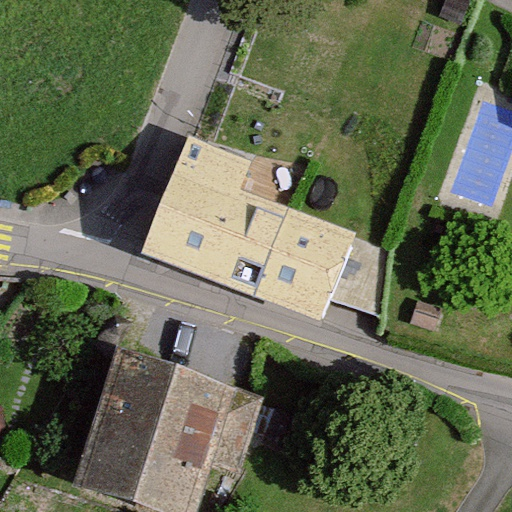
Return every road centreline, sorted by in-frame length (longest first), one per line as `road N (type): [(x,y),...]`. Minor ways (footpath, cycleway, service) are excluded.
road 1 (residential): [(101,271),(511,393)]
road 2 (residential): [(101,271),(196,0)]
